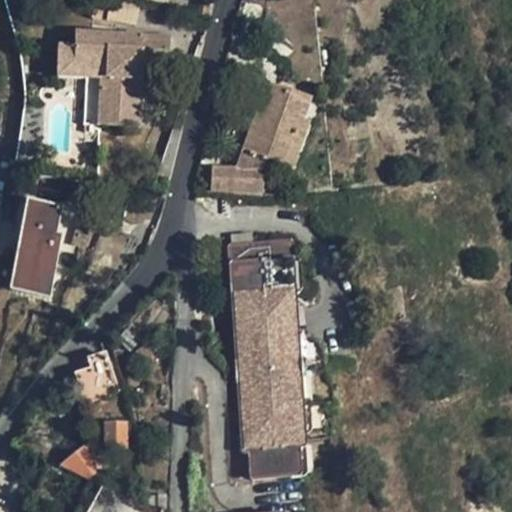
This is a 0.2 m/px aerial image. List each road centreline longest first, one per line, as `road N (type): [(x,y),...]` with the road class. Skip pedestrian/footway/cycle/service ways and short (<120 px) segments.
road 1 (residential): [(166,241),(181,264),(177,511)]
road 2 (unclassified): [(0,443),(52,369),(166,241)]
road 3 (unknown): [(166,241),(266,214),(307,214),(344,239),(364,298)]
road 4 (unclassified): [(166,241),(228,0)]
